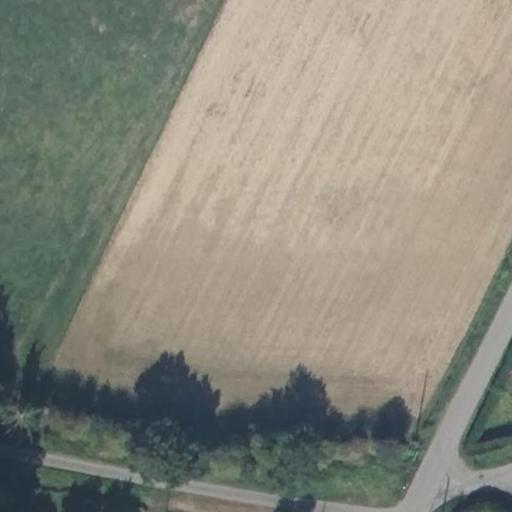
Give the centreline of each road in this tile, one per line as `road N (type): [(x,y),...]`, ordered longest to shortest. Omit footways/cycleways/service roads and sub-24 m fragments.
road 1 (track): [(355,511),(0,450)]
road 2 (tertiary): [(511,305),(424,481)]
